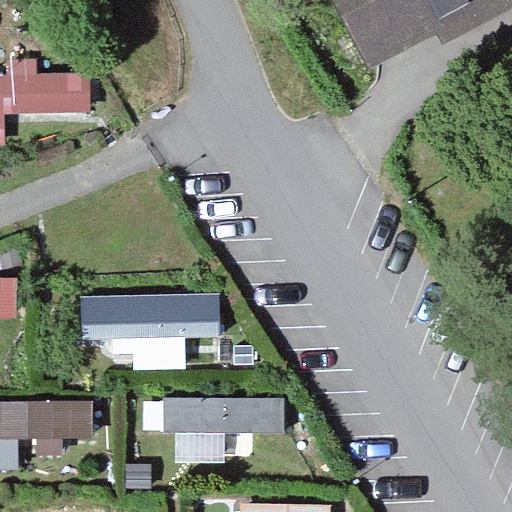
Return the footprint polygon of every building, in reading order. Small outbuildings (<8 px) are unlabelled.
[(511,0),(326,0),(365,80),(511,7),(511,0)] [(0,138),(16,138),(15,111),(102,110),(102,65),(0,66),(0,138)] [(0,313),(27,314),(28,273),(0,272),(0,313)] [(90,359),(196,358),(196,329),(231,329),(230,285),(89,286),(90,359)] [(185,423),(186,454),(258,453),(258,426),(293,425),(292,388),(153,390),(154,423),(185,423)] [(24,438),(105,437),(104,394),(0,395),(0,466),(25,467),(24,438)] [(339,511),(340,496),(251,497),(251,511),(339,511)] [(121,511),(121,500),(34,501),(33,511),(121,511)]
